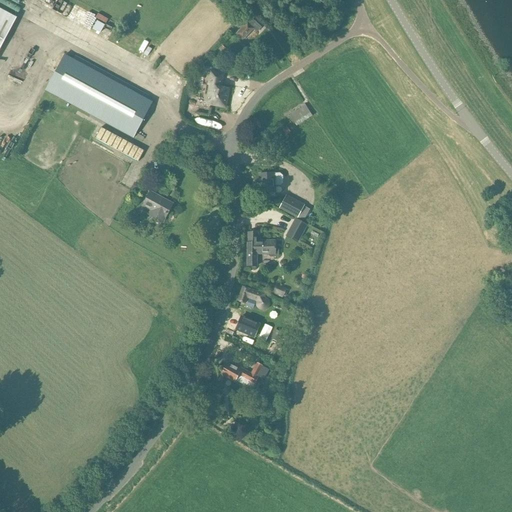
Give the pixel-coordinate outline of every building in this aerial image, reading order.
[(0,49),(17,18),(0,8),(0,49)] [(249,18),(245,15),(242,18),(241,17),(241,18),(235,24),(240,28),(249,18)] [(109,19),(105,26),(112,31),(117,23),(109,19)] [(247,22),(236,34),(243,41),(254,29),(247,22)] [(152,103),(64,54),(45,89),(56,95),(52,102),(60,106),(64,100),(133,138),(152,103)] [(213,105),(223,107),(224,100),(226,100),(229,89),(221,87),(223,75),(211,73),(208,86),(210,86),(206,104),(213,105)] [(189,104),(186,117),(192,118),(193,111),(208,114),(209,108),(189,104)] [(312,116),(305,105),(289,115),(297,126),(312,116)] [(287,127),(283,131),(286,135),(291,132),(287,127)] [(96,139),(138,162),(144,151),(101,128),(96,139)] [(274,173),(259,174),(260,193),(269,193),(269,197),(275,197),(275,186),(280,186),(283,183),(282,176),(280,173),(274,174),(274,173)] [(156,214),(154,218),(163,222),(172,204),(150,192),(142,206),(156,214)] [(141,205),(145,196),(142,194),(141,197),(134,193),(130,200),(141,205)] [(279,209),(297,218),(305,223),(311,212),(310,211),(310,210),(303,206),(286,196),(279,209)] [(295,219),(285,237),(298,244),(308,226),(295,219)] [(248,233),(248,243),(247,243),(247,259),(249,259),(249,266),(257,267),(257,255),(269,255),(269,256),(270,258),(277,258),(279,256),(279,250),(277,248),(275,248),(275,241),(258,241),(258,233),(248,233)] [(287,290),(276,285),(273,293),(283,297),(287,290)] [(245,304),(247,300),(248,300),(255,302),(255,306),(256,307),(257,309),(259,311),(261,312),(264,311),(266,310),(268,308),(269,306),(270,303),(268,300),(267,298),(265,297),(266,295),(242,287),(237,301),(245,304)] [(248,300),(246,307),(253,309),(255,302),(248,300)] [(238,325),(253,331),(250,336),(262,341),(266,334),(261,332),(259,331),(260,326),(241,319),(238,325)] [(278,343),(282,333),(274,330),(270,339),(278,343)] [(233,382),(234,380),(252,390),(257,381),(262,384),(269,370),(258,364),(252,374),(240,368),(239,370),(227,363),(221,375),(233,382)]
